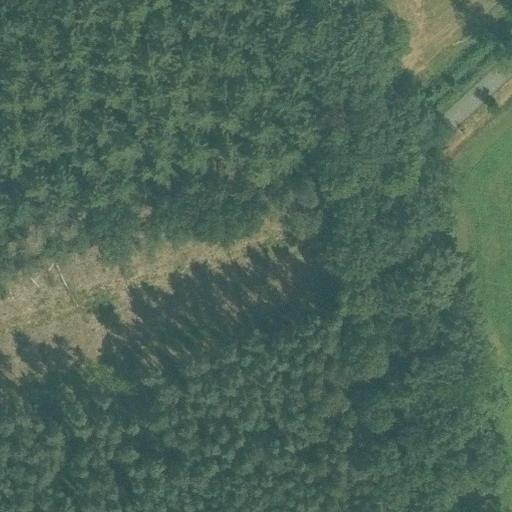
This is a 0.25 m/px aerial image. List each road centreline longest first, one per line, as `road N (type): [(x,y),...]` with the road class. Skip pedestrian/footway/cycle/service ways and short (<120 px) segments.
road 1 (unclassified): [(421,511),(372,243)]
road 2 (unclassified): [(372,243),(333,0)]
road 3 (unclassified): [(372,243),(391,177),(511,62)]
